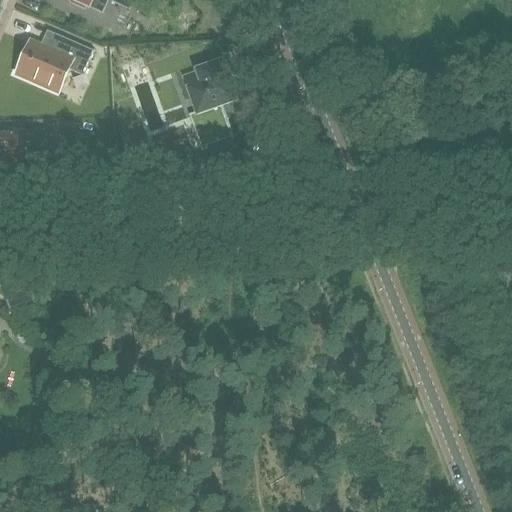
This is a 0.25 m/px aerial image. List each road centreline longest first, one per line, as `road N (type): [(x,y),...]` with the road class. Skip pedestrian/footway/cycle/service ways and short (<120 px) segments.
road 1 (unclassified): [(476,511),(273,0)]
road 2 (track): [(243,225),(511,217)]
road 3 (track): [(0,232),(243,225)]
